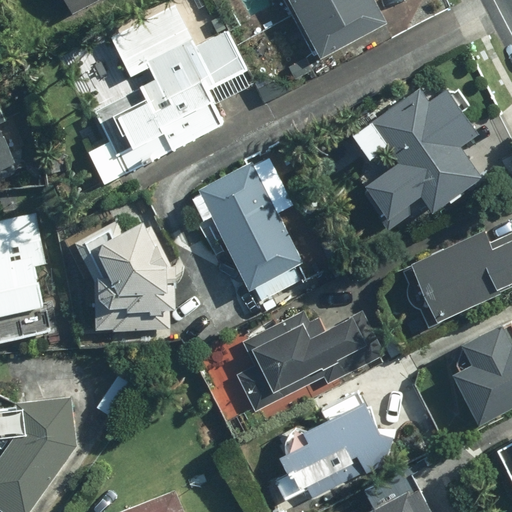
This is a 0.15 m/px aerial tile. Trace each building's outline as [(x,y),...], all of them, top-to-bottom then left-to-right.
[(100,0),(63,0),(72,14),(100,0)] [(282,0),(316,62),(387,24),(374,0),(282,0)] [(197,47),(175,2),(109,35),(130,78),(149,68),(166,102),(156,107),(145,85),(93,111),(108,141),(88,152),(104,183),(225,121),(208,88),(247,68),(228,32),(197,47)] [(479,175),(459,146),(477,133),(444,86),(428,97),(422,89),(353,137),(369,159),(390,145),(403,163),(367,188),(388,217),(417,197),(427,211),(479,175)] [(0,167),(16,161),(0,124),(0,167)] [(191,199),(201,219),(210,214),(249,292),(261,286),(267,298),(300,282),(294,270),(304,265),(273,200),(286,194),(267,155),(198,189),(201,194),(191,199)] [(0,337),(51,326),(38,264),(48,261),(37,212),(0,219),(0,337)] [(72,242),(95,283),(93,341),(170,343),(172,261),(148,219),(129,229),(121,215),(72,242)] [(400,286),(412,313),(421,309),(428,326),(502,295),(498,287),(511,281),(511,239),(494,247),(484,224),(398,262),(407,283),(400,286)] [(282,396),(277,387),(366,342),(353,317),(330,328),(323,314),(308,321),(302,309),(254,333),(258,342),(247,348),(254,363),(231,375),(250,412),(282,396)] [(511,344),(500,321),(437,353),(475,426),(511,406),(511,344)] [(327,421),(307,430),(296,425),(284,430),(281,456),(289,473),(263,486),(274,511),(292,511),(397,464),(363,390),(321,409),(327,421)] [(0,508),(5,511),(28,511),(76,443),(72,397),(16,400),(15,409),(0,407),(0,445),(8,446),(0,457),(0,508)] [(511,439),(494,450),(511,478),(511,439)] [(373,504),(358,511),(430,511),(408,474),(369,497),(373,504)] [(184,511),(176,491),(123,511),(184,511)]
